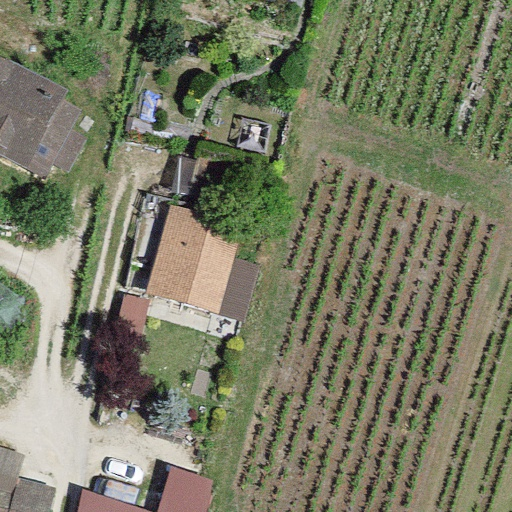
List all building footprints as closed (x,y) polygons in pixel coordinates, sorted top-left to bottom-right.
[(88,107),(0,61),(0,190),(28,205),(46,172),(65,182),(84,145),(72,138),(88,107)] [(272,134),(238,124),(229,156),(263,166),(272,134)] [(267,240),(158,213),(132,319),(241,346),(267,240)] [(22,460),(0,453),(0,511),(46,511),(50,500),(13,490),(22,460)] [(207,511),(212,491),(166,479),(157,511),(120,511),(80,502),(77,511),(207,511)]
